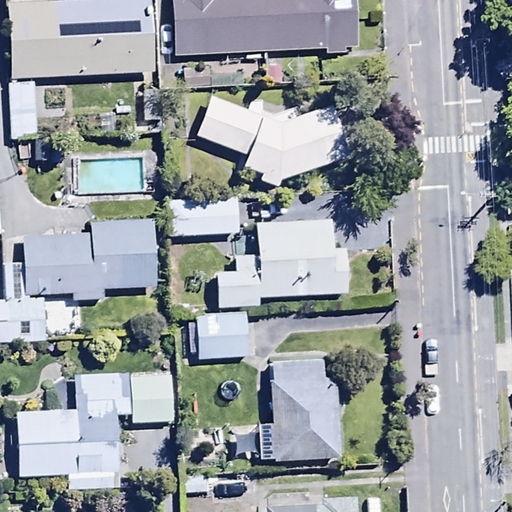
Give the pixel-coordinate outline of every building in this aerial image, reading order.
[(1,0),(6,61),(148,51),(144,0),(1,0)] [(166,0),(169,37),(351,27),(349,0),(166,0)] [(33,81),(5,82),(7,139),(35,138),(33,81)] [(141,89),(141,121),(156,121),(156,89),(141,89)] [(207,94),(193,134),(243,153),(257,112),(207,94)] [(330,101),(280,121),(259,113),(239,164),(259,172),(257,178),(275,185),(278,177),(350,152),(330,101)] [(163,218),(234,217),(234,178),(163,179),(163,218)] [(22,296),(41,296),(67,294),(68,302),(101,300),(100,289),(154,287),(151,219),(85,222),(86,235),(18,238),(20,262),(22,296)] [(22,296),(20,262),(0,263),(0,345),(44,343),(41,296),(22,296)] [(196,340),(246,336),(242,293),(192,297),(196,340)] [(331,438),(330,346),(265,347),(265,403),(254,403),(254,439),(331,438)] [(115,414),(128,414),(129,423),(173,421),(171,371),(71,374),(72,409),(14,410),(16,476),(65,475),(65,490),(118,488),(115,414)] [(200,450),(200,481),(254,479),(253,449),(200,450)] [(262,511),(359,511),(356,480),(260,490),(262,511)]
